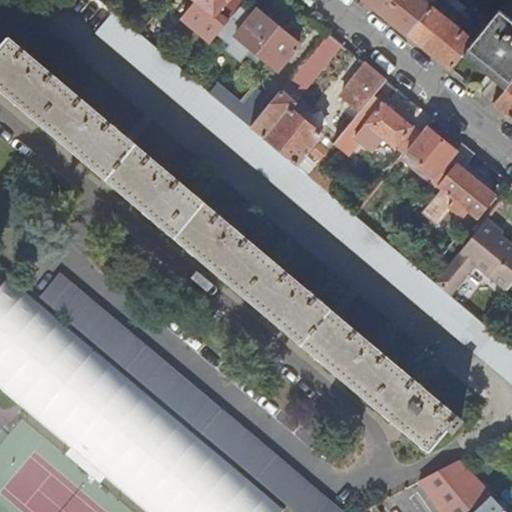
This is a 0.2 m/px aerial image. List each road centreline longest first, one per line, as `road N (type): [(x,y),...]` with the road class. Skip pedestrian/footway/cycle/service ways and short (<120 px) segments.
road 1 (residential): [(376,468),(377,436),(114,212),(98,211),(80,233),(76,263),(335,484),(361,480)]
road 2 (residential): [(511,149),(328,0)]
road 3 (unknown): [(98,211),(0,113)]
